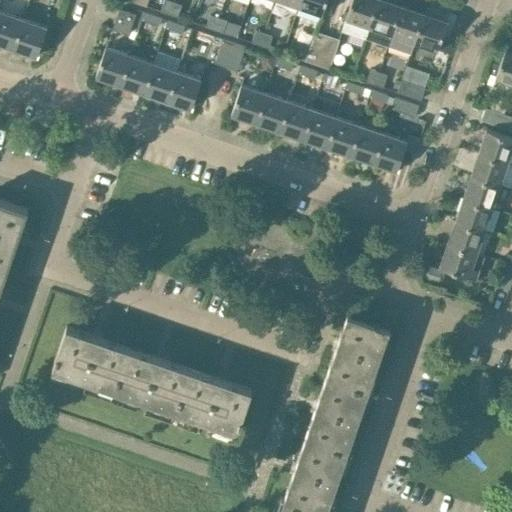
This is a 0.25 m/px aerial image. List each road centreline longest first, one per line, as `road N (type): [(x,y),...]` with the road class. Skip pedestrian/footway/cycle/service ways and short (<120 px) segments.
road 1 (residential): [(386,297),(343,284),(330,288),(304,342),(286,348),(71,273),(58,259)]
road 2 (residential): [(412,217),(96,115)]
road 3 (residential): [(412,217),(487,0)]
road 4 (residential): [(428,311),(371,494)]
